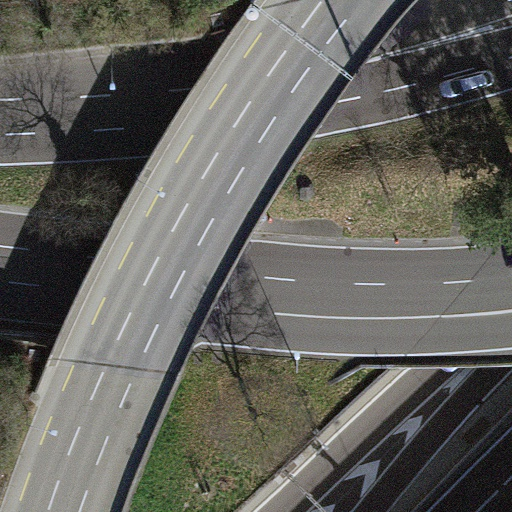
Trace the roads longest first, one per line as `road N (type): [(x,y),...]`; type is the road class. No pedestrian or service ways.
road 1 (primary): [(330,0),(187,218),(115,365),(60,511)]
road 2 (primary): [(0,264),(235,289),(451,295)]
road 3 (motorway): [(511,60),(241,118),(136,104)]
road 4 (primary): [(484,0),(239,60),(136,104)]
road 5 (trunk): [(511,344),(331,511)]
road 6 (primary): [(136,104),(0,110)]
